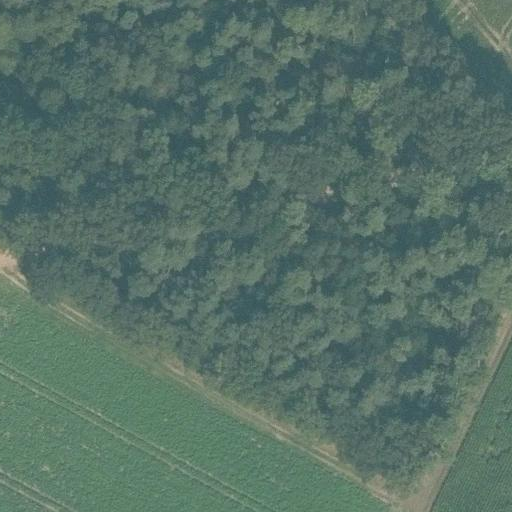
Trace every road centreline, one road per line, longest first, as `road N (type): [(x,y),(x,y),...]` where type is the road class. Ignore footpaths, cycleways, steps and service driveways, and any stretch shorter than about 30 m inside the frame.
road 1 (track): [(0,259),(41,262),(468,167),(505,166)]
road 2 (track): [(8,261),(78,317),(424,507)]
road 3 (track): [(511,326),(421,511)]
